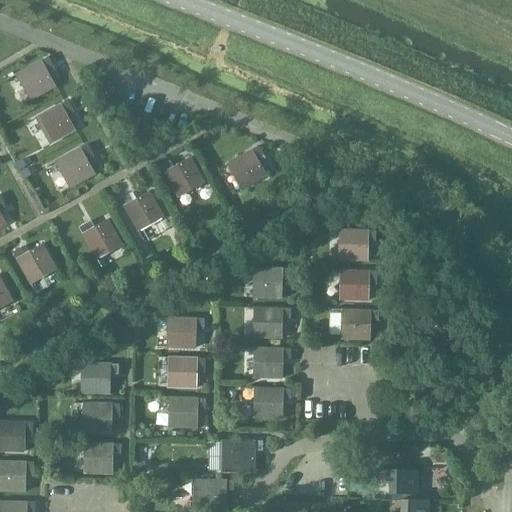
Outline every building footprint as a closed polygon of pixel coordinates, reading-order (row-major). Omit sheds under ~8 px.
[(45,69),(52,65),(47,57),(16,75),(30,100),(55,86),(45,69)] [(65,114),(72,110),(67,101),(35,118),(50,144),(75,131),(65,114)] [(85,157),(92,153),(87,144),(55,162),(69,188),(94,174),(85,157)] [(256,158),(263,155),(258,147),(226,165),(241,190),(266,176),(256,158)] [(178,198),(186,193),(203,183),(189,158),(172,167),(169,160),(160,165),(178,198)] [(138,232),(163,217),(149,191),(132,200),(129,194),(119,199),(138,232)] [(96,260),(122,245),(107,219),(90,229),(86,222),(78,227),(96,260)] [(375,242),(375,231),(339,230),(338,260),(368,261),(368,241),(375,242)] [(30,285),(56,269),(41,244),(24,254),(20,247),(12,253),(30,285)] [(289,279),(289,269),(253,268),(252,299),(281,300),(282,279),(289,279)] [(376,281),(376,271),(339,270),(339,300),(369,301),(369,280),(376,281)] [(0,307),(11,301),(0,279),(0,307)] [(281,319),(289,319),(289,310),(252,309),(251,338),(281,338),(281,319)] [(370,321),(378,321),(378,311),(340,310),(340,340),(370,340),(370,321)] [(202,329),(203,319),(166,318),(165,347),(195,348),(195,329),(202,329)] [(282,359),(289,360),(289,350),(253,348),(252,378),(281,379),(282,359)] [(196,369),(204,369),(203,359),(167,358),(166,387),(195,388),(196,369)] [(110,375),(117,375),(117,364),(80,363),(79,393),(109,394),(110,375)] [(290,399),(290,389),(252,388),(252,418),(281,418),(281,399),(290,399)] [(204,409),(204,399),(167,398),(167,428),(196,428),(196,409),(204,409)] [(117,415),(118,404),(81,403),(80,433),(110,434),(111,415),(117,415)] [(31,432),(31,422),(0,420),(0,450),(23,451),(24,432),(31,432)] [(259,452),(259,442),(222,441),(221,471),(250,472),(251,451),(259,452)] [(118,454),(119,444),(82,444),(81,473),(111,474),(111,454),(118,454)] [(32,472),(32,461),(0,460),(0,489),(24,490),(24,471),(32,472)] [(389,501),(400,501),(400,500),(416,501),(416,500),(417,470),(388,469),(388,492),(389,493),(389,501)] [(230,490),(231,480),(193,480),(192,509),(223,510),(223,490),(230,490)] [(33,511),(33,501),(0,500),(0,511),(26,511),(27,511),(33,511)] [(427,511),(428,500),(416,500),(416,501),(400,500),(400,501),(399,511),(427,511)]
